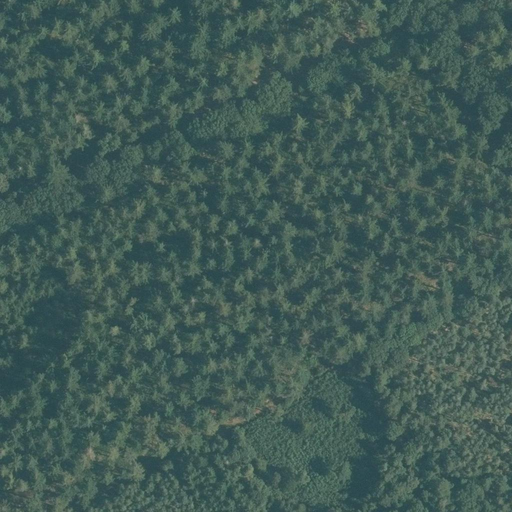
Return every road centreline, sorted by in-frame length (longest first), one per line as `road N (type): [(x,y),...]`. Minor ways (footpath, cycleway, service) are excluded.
road 1 (track): [(261,511),(108,172),(507,0)]
road 2 (track): [(75,511),(511,265)]
road 3 (track): [(281,95),(316,239),(382,338),(398,405),(423,450)]
road 4 (track): [(0,218),(108,172),(17,0)]
road 5 (track): [(405,0),(511,153)]
